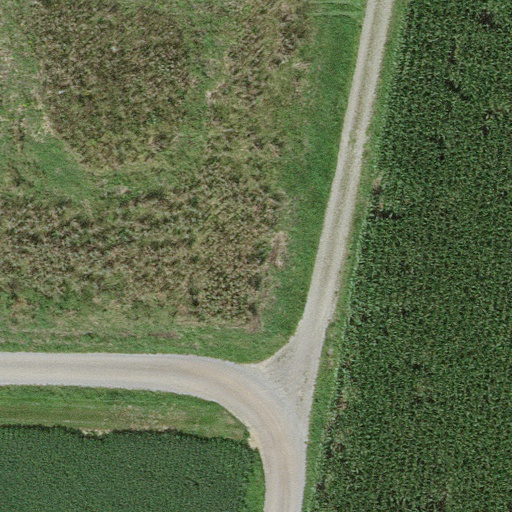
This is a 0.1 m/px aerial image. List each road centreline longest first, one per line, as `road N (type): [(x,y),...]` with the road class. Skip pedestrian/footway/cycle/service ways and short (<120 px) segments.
road 1 (track): [(272,415),(307,369),(330,305),(388,0)]
road 2 (track): [(0,370),(181,376),(242,389),(272,415),(290,453),(288,511)]
